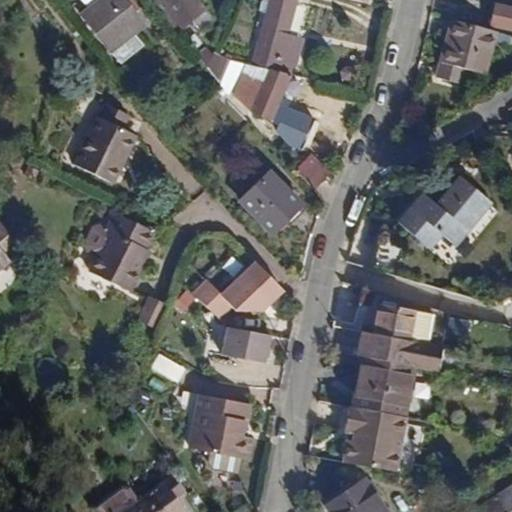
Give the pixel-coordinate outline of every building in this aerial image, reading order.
[(113,48),(146,21),(128,0),(94,0),(82,10),(113,48)] [(201,25),(214,15),(201,0),(154,0),(180,31),(196,18),(201,25)] [(302,36),(287,32),(295,0),(272,0),(259,51),(262,52),(259,63),(291,71),(293,61),(297,61),(302,36)] [(462,64),(484,69),(494,27),(450,16),(436,72),(459,78),(462,64)] [(203,55),(212,47),(197,29),(187,37),(203,55)] [(219,79),(228,90),(243,60),(226,54),(219,79)] [(251,107),(272,115),(291,71),(259,63),(256,63),(242,98),(253,102),(251,107)] [(76,162),(114,180),(137,131),(123,125),(129,111),(105,100),(76,162)] [(297,166),(315,185),(330,171),(312,152),(297,166)] [(273,231),(302,202),(270,168),(240,197),(273,231)] [(441,230),(455,242),(490,200),(460,173),(437,201),(424,189),(399,219),(429,244),(441,230)] [(146,246),(153,228),(114,208),(105,228),(108,230),(91,267),(131,288),(150,248),(146,246)] [(20,246),(0,219),(0,266),(10,258),(8,256),(20,246)] [(208,275),(193,289),(208,300),(221,314),(233,301),(239,307),(264,307),(283,285),(256,257),(222,290),(208,275)] [(136,316),(155,324),(166,300),(147,291),(136,316)] [(413,360),(437,364),(441,341),(407,335),(413,305),(379,298),(372,329),(362,327),(357,350),(363,351),(362,359),(412,368),(413,360)] [(228,321),(222,349),(265,357),(270,330),(229,322),(228,321)] [(178,384),(187,369),(160,352),(151,367),(178,384)] [(354,402),(404,412),(412,368),(362,359),(354,402)] [(252,434),(245,432),(251,401),(200,391),(189,443),(248,454),(252,434)] [(354,402),(349,401),(344,427),(349,428),(359,430),(357,437),(348,436),(343,458),(395,468),(405,412),(404,412),(354,402)] [(349,428),(348,436),(357,437),(359,430),(349,428)] [(163,511),(185,511),(174,497),(183,490),(172,474),(148,491),(163,511)] [(331,511),(386,511),(362,477),(325,502),(331,511)] [(511,511),(511,480),(463,511),(511,511)] [(133,511),(163,511),(148,491),(128,505),(133,511)]
